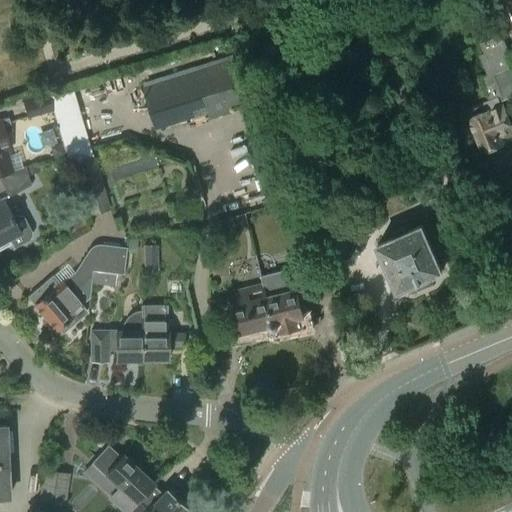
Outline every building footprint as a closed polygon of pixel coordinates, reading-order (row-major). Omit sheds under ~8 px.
[(487,111),(470,119),(482,150),(501,142),(499,137),(511,131),(499,101),(511,95),(511,59),(501,33),(480,42),(485,54),(480,56),(487,74),(480,77),(489,100),(483,102),(487,111)] [(263,46),(278,90),(304,82),(298,63),(295,64),(286,39),(263,46)] [(369,67),(362,47),(341,54),(347,74),(369,67)] [(144,87),(156,127),(213,109),(215,116),(230,111),(228,105),(265,93),(252,53),(144,87)] [(53,110),(66,154),(88,148),(71,88),(48,95),(53,110)] [(53,110),(48,95),(22,102),(27,117),(53,110)] [(11,170),(24,166),(19,146),(9,149),(4,132),(11,130),(8,118),(0,120),(0,173),(11,170)] [(88,148),(66,154),(69,164),(71,163),(81,196),(101,190),(88,148)] [(114,174),(144,171),(143,159),(113,161),(114,174)] [(0,175),(0,181),(8,196),(30,184),(25,166),(13,170),(0,175)] [(29,176),(36,174),(38,170),(37,166),(27,169),(29,176)] [(310,263),(297,267),(281,271),(287,291),(268,296),(272,317),(276,316),(278,327),(279,331),(301,326),(299,317),(303,316),(297,291),(315,287),(325,284),(324,279),(328,278),(327,275),(333,273),(309,196),(291,201),(295,216),(296,216),(305,245),(304,245),(310,263)] [(2,199),(0,200),(0,241),(9,237),(14,247),(25,241),(26,241),(28,239),(29,238),(30,235),(30,232),(29,229),(24,218),(22,216),(19,214),(18,214),(15,214),(13,214),(11,215),(2,199)] [(245,213),(219,220),(223,234),(249,227),(245,213)] [(93,237),(113,232),(111,224),(91,229),(93,237)] [(378,244),(397,289),(442,270),(422,225),(405,232),(403,228),(393,232),(395,237),(378,244)] [(135,253),(136,240),(128,239),(127,252),(135,253)] [(90,299),(123,273),(126,248),(95,245),(94,254),(51,291),(50,290),(49,291),(43,284),(28,297),(34,304),(55,329),(58,327),(62,332),(76,320),(71,315),(90,299)] [(144,245),(144,272),(157,271),(157,245),(144,245)] [(272,317),(268,296),(267,296),(264,283),(233,291),(236,304),(234,304),(241,332),(268,325),(271,329),(273,329),(276,328),(278,327),(276,316),(272,317)] [(167,330),(166,330),(166,306),(141,306),(141,330),(142,360),(167,359),(167,347),(184,346),(184,332),(167,332),(167,330)] [(142,360),(141,330),(116,330),(116,333),(91,333),(91,358),(104,357),(104,346),(115,346),(116,360),(142,360)] [(0,498),(10,498),(7,424),(0,424),(0,498)] [(115,501),(126,511),(152,483),(153,482),(123,454),(115,463),(103,451),(92,463),(105,474),(118,486),(108,496),(114,502),(115,501)] [(39,502),(64,505),(69,472),(44,469),(39,502)] [(152,483),(126,511),(125,511),(180,511),(186,507),(166,488),(162,492),(152,483)]
